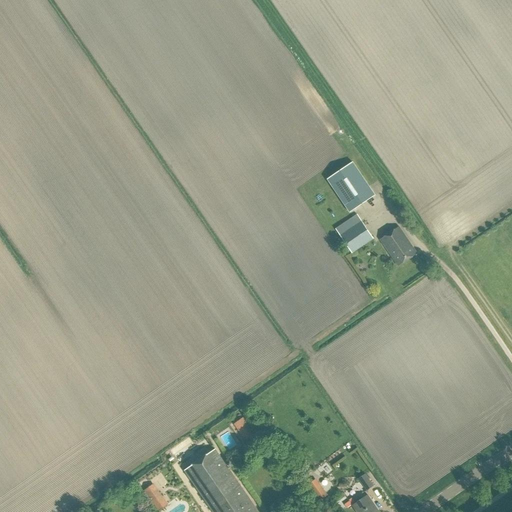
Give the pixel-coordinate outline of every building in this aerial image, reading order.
[(353,162),(328,179),(350,212),(375,196),(353,162)] [(362,221),(340,236),(352,253),(373,239),(362,221)] [(399,227),(380,239),(398,266),(417,254),(399,227)] [(244,440),(253,433),(242,416),(232,423),(244,440)] [(213,511),(258,511),(215,449),(185,470),(213,511)] [(359,478),(367,490),(374,485),(366,473),(359,478)] [(327,496),(315,479),(308,484),(320,500),(327,496)] [(157,510),(167,503),(152,483),(142,490),(157,510)] [(379,511),(367,495),(353,505),(357,511),(379,511)]
